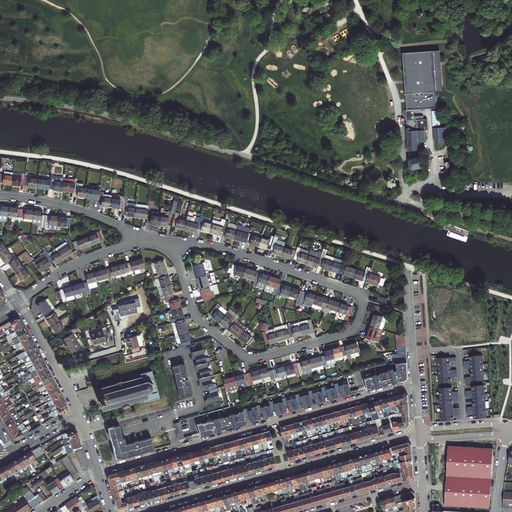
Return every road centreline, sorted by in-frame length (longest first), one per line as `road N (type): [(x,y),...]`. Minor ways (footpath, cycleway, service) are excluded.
road 1 (residential): [(174,241),(197,318),(253,358),(346,333),(362,297),(179,242)]
road 2 (residential): [(136,511),(418,432)]
road 3 (residential): [(415,383),(177,449)]
road 4 (residential): [(0,194),(68,206),(153,242)]
road 5 (residential): [(153,242),(85,259),(17,300)]
road 6 (residential): [(78,413),(17,300)]
road 7 (residential): [(413,353),(458,350),(464,426)]
